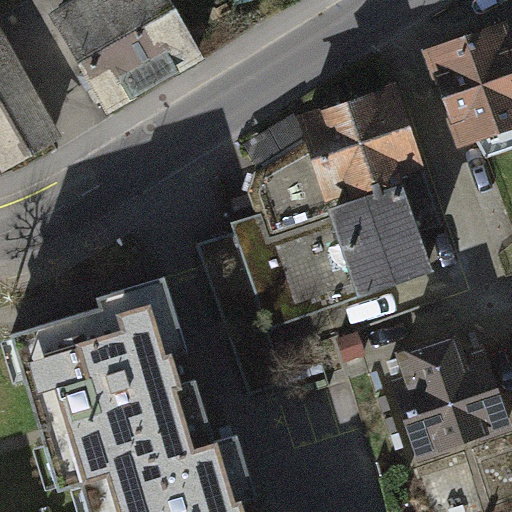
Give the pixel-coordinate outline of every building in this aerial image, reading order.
[(176,0),(66,0),(50,9),(109,109),(207,52),(176,0)] [(511,19),(510,15),(426,45),(460,141),(511,122),(511,19)] [(1,24),(0,24),(0,165),(60,133),(1,24)] [(398,78),(299,112),(308,137),(257,170),(253,191),(258,211),(269,241),(339,218),(332,202),(405,175),(429,167),(398,78)] [(269,241),(258,211),(232,220),(267,324),(436,262),(405,175),(332,202),(339,218),(269,241)] [(267,511),(242,426),(222,432),(171,263),(96,286),(99,296),(11,322),(45,435),(59,483),(82,476),(92,511),(267,511)] [(392,372),(419,455),(511,424),(511,421),(485,340),(466,346),(460,326),(397,346),(404,368),(392,372)]
